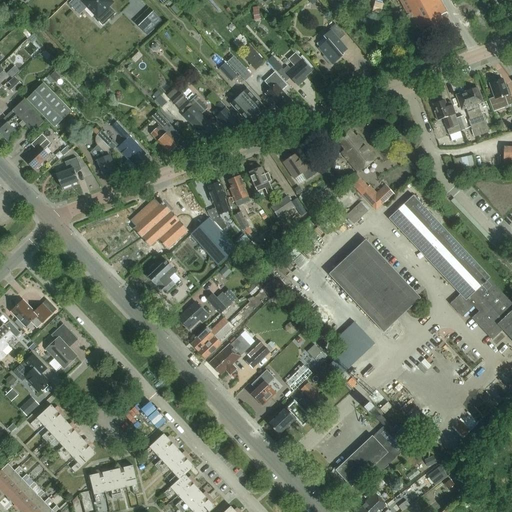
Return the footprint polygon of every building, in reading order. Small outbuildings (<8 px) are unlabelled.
[(73,0),(70,4),(75,10),(83,3),(97,17),(96,19),(103,26),(116,14),(109,7),(113,3),(110,0),(73,0)] [(406,17),(414,31),(419,28),(424,38),(446,26),(441,16),(446,13),(439,0),(399,0),(408,16),(406,17)] [(375,2),(373,12),(381,14),(383,4),(375,2)] [(149,9),(134,23),(147,36),(162,22),(149,9)] [(333,64),(342,57),(341,55),(347,50),(339,41),(345,35),(336,24),(330,30),(331,32),(324,37),(328,41),(320,48),(325,55),(323,57),(331,66),(333,64)] [(24,27),(20,31),(27,39),(31,34),(24,27)] [(262,59),(251,45),(241,54),(253,67),(262,59)] [(287,73),(298,86),(303,81),(302,80),(312,71),(296,53),(288,60),(294,66),(291,69),(287,73)] [(236,55),(229,62),(248,81),(254,74),(236,55)] [(283,67),(273,56),(267,61),(277,72),(283,67)] [(225,64),(219,69),(226,77),(232,71),(225,64)] [(0,89),(3,87),(0,84),(8,76),(0,66),(0,89)] [(56,72),(61,77),(62,78),(67,74),(61,68),(56,72)] [(61,77),(56,72),(50,76),(54,80),(56,82),(61,77)] [(275,72),(265,82),(272,89),(266,94),(281,111),(292,101),(282,91),(288,86),(275,72)] [(54,80),(50,76),(46,80),(50,84),(54,80)] [(21,85),(17,80),(13,84),(10,81),(8,83),(11,86),(8,88),(13,93),(21,85)] [(511,97),(509,88),(506,89),(503,80),(497,82),(496,82),(493,83),(492,84),(490,84),(494,93),(493,94),(494,98),(490,100),(494,112),(508,107),(508,106),(511,105),(511,97)] [(71,112),(45,83),(27,99),(54,128),(71,112)] [(458,96),(457,98),(459,103),(460,104),(462,110),(466,108),(470,120),(469,121),(472,130),(480,127),(483,136),(489,134),(483,116),(482,117),(478,104),(482,103),(477,88),(472,90),(471,91),(458,96)] [(201,115),(190,103),(176,89),(169,95),(172,99),(171,100),(180,109),(185,114),(187,112),(195,119),(190,124),(205,139),(207,137),(209,139),(215,133),(213,131),(215,129),(201,115)] [(257,119),(266,110),(247,90),(238,98),(257,119)] [(190,103),(201,115),(207,109),(196,97),(190,103)] [(250,125),(257,119),(238,98),(231,104),(250,125)] [(24,101),(4,120),(7,124),(0,130),(0,133),(9,143),(18,135),(17,134),(26,126),(33,134),(45,123),(24,101)] [(462,131),(457,119),(456,119),(455,115),(456,115),(451,104),(446,106),(444,101),(442,102),(442,101),(439,102),(439,103),(434,105),(436,112),(435,112),(438,121),(444,120),(449,136),(450,136),(460,132),(462,131)] [(222,113),(217,118),(218,119),(217,120),(220,123),(221,122),(230,131),(239,122),(221,103),(216,107),(222,113)] [(151,135),(170,154),(178,145),(176,143),(182,137),(158,113),(153,118),(160,126),(151,135)] [(457,119),(462,131),(468,129),(464,116),(457,119)] [(127,141),(118,149),(128,160),(129,159),(135,164),(137,163),(139,165),(145,159),(143,157),(146,154),(117,123),(112,127),(119,135),(120,134),(127,141)] [(97,146),(90,153),(98,161),(103,175),(115,170),(111,160),(116,155),(112,151),(119,146),(113,140),(112,141),(102,130),(100,132),(96,128),(92,131),(97,136),(96,137),(96,139),(95,141),(96,143),(97,145),(97,146)] [(350,130),(337,141),(345,150),(341,153),(358,174),(377,159),(358,136),(356,138),(350,130)] [(460,132),(450,136),(452,141),(462,137),(460,132)] [(36,150),(25,160),(33,168),(48,155),(43,149),(50,142),(41,133),(31,144),(36,150)] [(64,156),(69,151),(66,147),(61,152),(64,156)] [(307,180),(317,174),(309,161),(303,165),(296,154),(283,163),(294,179),(302,174),(307,180)] [(473,155),(461,158),(463,169),(469,167),(470,168),(475,167),(473,155)] [(79,182),(75,173),(82,171),(77,158),(65,163),(68,171),(57,176),(62,189),(79,182)] [(265,175),(262,168),(258,169),(255,169),(251,171),(250,173),(257,192),(265,189),(267,195),(273,193),(269,183),(272,182),(269,173),(265,175)] [(239,177),(238,175),(237,175),(233,177),(232,178),(233,179),(229,181),(232,190),(230,190),(237,207),(250,202),(240,176),(239,177)] [(225,198),(227,197),(225,194),(223,195),(220,184),(218,185),(216,184),(214,185),(214,186),(208,188),(212,197),(210,197),(213,205),(214,204),(216,209),(219,216),(227,213),(223,201),(226,200),(225,198)] [(370,185),(360,194),(376,211),(394,194),(385,185),(376,193),(370,185)] [(299,186),(294,190),(298,195),(303,192),(299,186)] [(511,339),(511,302),(490,279),(491,278),(414,195),(390,218),(461,295),(451,304),(463,317),(476,306),(481,311),(473,318),(493,339),(503,330),(511,339)] [(271,208),(279,218),(295,207),(302,217),(307,213),(297,199),(291,202),(287,196),(271,208)] [(168,250),(188,232),(163,203),(160,206),(155,200),(131,222),(136,228),(134,230),(150,248),(158,240),(168,250)] [(368,211),(360,202),(346,216),(354,224),(368,211)] [(248,226),(240,211),(233,215),(241,230),(248,226)] [(234,256),(237,253),(207,218),(190,234),(218,265),(231,253),(234,256)] [(220,219),(215,223),(222,231),(227,227),(220,219)] [(252,233),(249,227),(243,230),(245,233),(247,235),(252,233)] [(245,235),(236,243),(241,249),(250,241),(248,239),(245,235)] [(366,240),(329,275),(384,333),(421,299),(366,240)] [(250,242),(243,248),(247,252),(254,246),(250,242)] [(173,251),(178,257),(186,250),(181,244),(173,251)] [(290,255),(303,266),(310,258),(297,247),(290,255)] [(177,288),(183,283),(174,274),(176,272),(166,262),(159,269),(156,266),(153,266),(150,269),(150,272),(152,275),(150,278),(151,281),(155,285),(157,283),(160,287),(159,287),(166,295),(175,286),(177,288)] [(226,267),(219,273),(225,279),(232,273),(226,267)] [(254,283),(247,291),(252,296),(260,289),(254,283)] [(221,315),(238,298),(230,290),(225,294),(223,293),(218,298),(213,294),(207,300),(221,315)] [(42,323),(52,314),(43,304),(34,313),(23,301),(12,312),(27,327),(31,322),(37,328),(42,323)] [(202,323),(209,317),(195,303),(178,319),(189,330),(200,320),(202,323)] [(239,314),(234,319),(238,323),(243,318),(239,314)] [(8,328),(0,319),(0,335),(8,344),(15,336),(17,338),(21,333),(12,324),(8,328)] [(195,344),(193,346),(199,352),(229,323),(224,319),(210,333),(207,330),(194,343),(195,344)] [(229,323),(199,352),(204,358),(206,356),(208,358),(222,345),(219,342),(233,328),(229,323)] [(63,333),(68,327),(65,324),(53,335),(57,340),(48,349),(63,366),(74,355),(63,343),(68,338),(63,333)] [(338,341),(357,361),(375,344),(364,333),(356,325),(338,341)] [(0,360),(2,362),(7,357),(2,352),(9,345),(8,344),(0,335),(0,360)] [(237,340),(210,365),(220,375),(226,370),(230,375),(236,369),(232,365),(245,352),(251,358),(257,365),(269,353),(258,340),(255,343),(251,347),(247,350),(237,340)] [(313,359),(320,353),(314,346),(307,352),(313,359)] [(50,382),(37,369),(42,364),(33,355),(15,372),(23,380),(25,378),(39,392),(50,382)] [(262,407),(269,400),(276,393),(268,385),(275,379),(267,370),(254,382),(259,387),(251,395),(262,407)] [(319,395),(308,383),(300,390),(311,402),(319,395)] [(14,400),(20,394),(14,388),(8,394),(14,400)] [(26,416),(38,406),(32,400),(20,410),(26,416)] [(303,428),(312,419),(294,401),(269,425),(279,435),(295,419),(303,428)] [(399,443),(409,434),(399,424),(394,429),(374,407),(375,407),(371,402),(367,406),(365,408),(369,412),(370,411),(386,427),(374,438),(373,436),(335,471),(351,487),(373,467),(379,474),(405,449),(399,443)] [(385,414),(393,407),(388,402),(381,409),(385,414)] [(52,405),(31,424),(35,428),(41,423),(45,427),(62,411),(57,407),(55,409),(52,405)] [(49,431),(42,437),(46,440),(67,421),(64,418),(66,416),(62,411),(45,427),(49,431)] [(424,416),(417,423),(424,431),(431,423),(424,416)] [(67,421),(46,440),(49,444),(56,438),(59,443),(76,427),(72,422),(70,425),(67,421)] [(13,424),(8,429),(11,433),(17,427),(13,424)] [(63,447),(57,453),(60,456),(81,437),(78,434),(81,432),(76,427),(59,443),(63,447)] [(164,434),(143,453),(147,457),(154,452),(157,456),(174,440),(170,436),(168,438),(164,434)] [(81,437),(60,456),(64,460),(70,454),(74,458),(91,443),(87,438),(84,440),(81,437)] [(161,460),(155,466),(158,470),(179,450),(176,447),(179,445),(174,440),(157,456),(161,460)] [(78,463),(72,468),(76,473),(96,453),(93,450),(95,448),(91,443),(74,458),(78,463)] [(179,450),(158,470),(162,473),(168,467),(172,472),(189,456),(185,451),(182,454),(179,450)] [(176,476),(170,482),(173,485),(185,475),(194,467),(191,463),(193,461),(189,456),(172,472),(176,476)] [(433,456),(426,460),(430,467),(437,463),(433,456)] [(8,464),(0,471),(0,487),(16,472),(18,474),(22,470),(19,467),(15,471),(8,464)] [(127,464),(121,465),(127,487),(132,486),(134,494),(140,493),(133,466),(128,467),(127,464)] [(116,470),(111,471),(118,498),(123,497),(121,489),(127,487),(121,465),(115,466),(116,470)] [(440,467),(428,476),(435,485),(447,476),(440,467)] [(106,469),(100,470),(105,492),(111,491),(113,499),(118,498),(111,471),(107,472),(106,469)] [(95,475),(90,476),(96,503),(102,502),(100,494),(105,492),(100,470),(94,471),(95,475)] [(16,472),(0,487),(0,489),(7,496),(24,480),(25,482),(30,478),(27,474),(22,479),(18,474),(16,472)] [(173,485),(164,493),(168,498),(174,492),(178,496),(195,480),(191,476),(189,478),(185,475),(173,485)] [(381,479),(373,487),(376,491),(385,484),(381,479)] [(24,480),(7,496),(14,504),(31,488),(33,490),(37,485),(34,482),(30,487),(25,482),(24,480)] [(182,500),(176,506),(179,509),(179,510),(200,491),(197,487),(199,485),(195,480),(178,496),(182,500)] [(450,480),(444,484),(448,491),(455,486),(450,480)] [(39,496),(40,498),(45,493),(37,485),(33,490),(31,488),(14,504),(22,511),(39,496)] [(200,491),(179,510),(181,511),(184,511),(189,508),(193,511),(210,496),(206,492),(203,494),(200,491)] [(379,511),(386,506),(375,493),(361,506),(362,508),(356,511),(379,511)] [(39,496),(22,511),(21,511),(36,511),(46,503),(48,505),(52,501),(49,498),(45,502),(40,498),(39,496)] [(193,511),(209,511),(215,507),(212,503),(214,501),(210,496),(193,511)] [(46,503),(36,511),(52,511),(53,511),(56,511),(60,509),(52,501),(48,505),(46,503)]
